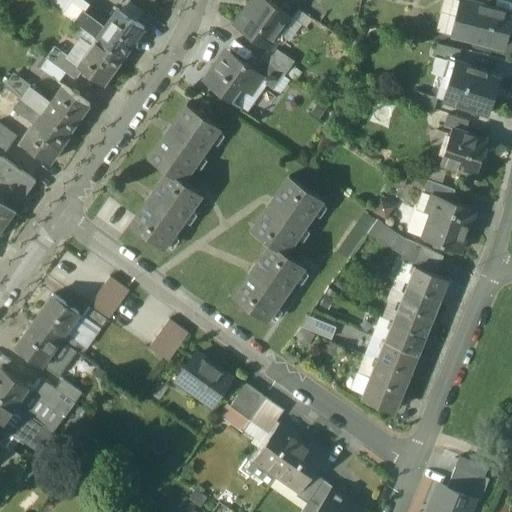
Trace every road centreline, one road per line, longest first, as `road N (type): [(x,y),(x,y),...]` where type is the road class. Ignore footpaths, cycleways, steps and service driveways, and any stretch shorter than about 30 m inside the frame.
road 1 (residential): [(412,466),(56,219)]
road 2 (residential): [(56,219),(168,59),(199,0)]
road 3 (residential): [(511,268),(493,261),(412,466)]
